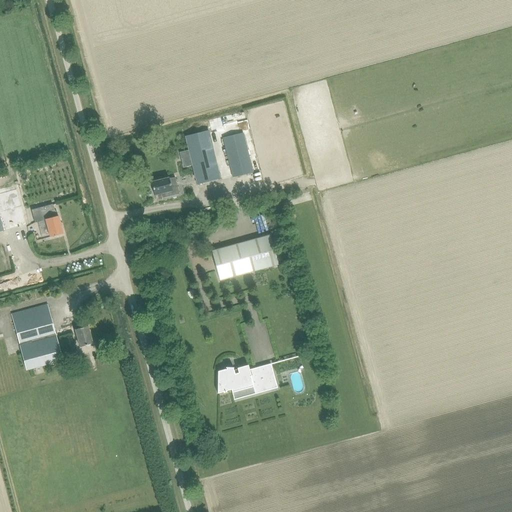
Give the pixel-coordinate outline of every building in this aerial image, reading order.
[(197,184),(220,179),(208,130),(185,136),(197,184)] [(243,133),(223,138),(233,178),(253,173),(243,133)] [(178,194),(177,186),(175,178),(168,178),(151,182),(154,195),(161,193),(162,197),(178,194)] [(17,187),(0,190),(0,232),(2,232),(2,229),(18,226),(17,221),(23,220),(17,187)] [(52,204),(31,210),(34,222),(45,220),(50,237),(62,233),(58,216),(57,216),(52,204)] [(211,250),(220,280),(278,264),(270,234),(211,250)] [(47,305),(11,314),(26,370),(62,360),(47,305)] [(79,347),(92,343),(87,326),(84,320),(76,322),(78,328),(75,329),(79,347)] [(261,392),(277,388),(270,364),(249,370),(248,365),(237,368),(237,369),(233,370),(232,368),(233,368),(225,368),(226,368),(226,369),(218,371),(217,394),(223,392),(223,393),(226,392),(226,391),(231,389),(232,393),(259,385),(261,392)] [(302,388),(298,372),(289,374),(294,390),(302,388)]
